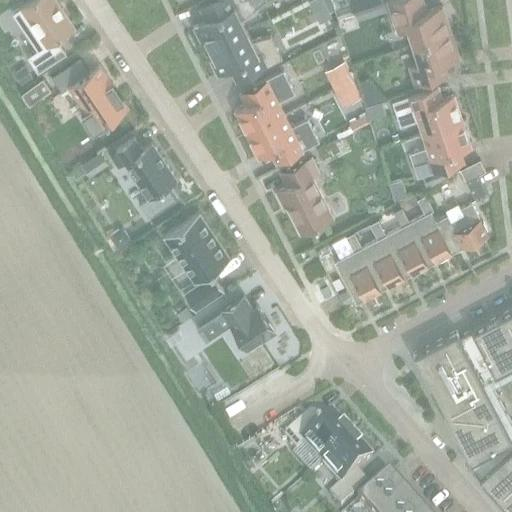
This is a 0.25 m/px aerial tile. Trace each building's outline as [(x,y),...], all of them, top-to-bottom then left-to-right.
[(56,35),(74,23),(58,0),(26,0),(12,9),(38,47),(28,54),(38,70),(67,51),(56,35)] [(197,23),(192,25),(193,26),(199,38),(200,39),(204,37),(209,47),(235,34),(230,23),(255,6),(252,0),(218,0),(223,9),(197,23)] [(383,2),(381,0),(349,0),(354,12),(383,2)] [(412,42),(450,30),(441,4),(426,9),(422,0),(386,0),(397,31),(407,27),(412,42)] [(450,30),(412,42),(418,61),(408,64),(415,84),(447,73),(443,60),(459,55),(450,30)] [(209,47),(214,57),(209,59),(210,60),(216,72),(217,73),(221,71),(247,58),(254,70),(281,57),(269,34),(240,44),(235,34),(209,47)] [(89,70),(79,55),(51,74),(61,90),(69,84),(86,109),(81,112),(92,129),(127,106),(121,98),(123,97),(111,80),(110,81),(98,63),(89,70)] [(25,65),(13,73),(21,85),(33,77),(25,65)] [(246,131),(284,113),(277,100),(294,92),(282,68),(252,84),(258,96),(234,108),(246,131)] [(42,79),(19,94),(27,106),(50,91),(42,79)] [(421,132),(461,118),(453,94),(428,102),(424,89),(391,100),(399,124),(417,118),(421,132)] [(284,113),(246,131),(258,155),(281,143),(287,155),(318,140),(306,117),(290,125),(284,113)] [(461,118),(421,132),(426,145),(408,151),(416,176),(449,165),(445,152),(470,144),(461,118)] [(167,183),(176,177),(152,140),(142,147),(134,136),(109,152),(118,165),(124,161),(148,195),(143,198),(153,212),(176,197),(167,183)] [(286,203),(300,231),(332,215),(311,174),(318,170),(311,155),(280,171),(287,184),(275,190),(283,205),(286,203)] [(487,193),(477,173),(485,169),(479,158),(459,168),(475,199),(487,193)] [(417,185),(419,189),(435,181),(433,176),(417,185)] [(427,264),(451,252),(430,210),(433,209),(425,193),(417,198),(424,212),(409,220),(401,206),(398,208),(427,264)] [(430,210),(451,252),(488,232),(471,200),(460,206),(463,213),(450,219),(447,213),(435,219),(430,210)] [(404,276),(427,264),(398,208),(393,210),(400,225),(385,233),(377,219),(375,220),(404,276)] [(198,210),(163,234),(194,280),(197,278),(199,281),(183,292),(194,308),(223,289),(212,272),(209,274),(207,271),(229,256),(198,210)] [(377,237),(361,245),(358,247),(380,289),(404,276),(375,220),(369,223),(377,237)] [(361,245),(354,231),(345,235),(353,250),(334,260),(356,302),(380,289),(358,247),(361,245)] [(221,310),(196,327),(205,340),(230,323),(246,347),(260,338),(261,340),(275,331),(256,304),(252,307),(243,294),(220,309),(221,310)] [(456,329),(412,352),(418,362),(422,370),(463,449),(467,458),(464,460),(501,500),(511,511),(511,435),(482,378),(511,362),(511,306),(459,334),(456,329)] [(321,464),(351,434),(331,412),(322,420),(312,408),(282,435),(296,450),(303,444),(321,464)] [(329,493),(340,506),(367,482),(356,470),(371,457),(351,434),(321,464),(339,484),(329,493)] [(367,511),(368,511),(400,484),(389,472),(357,501),(367,511)] [(391,511),(410,496),(400,484),(368,511),(391,511)] [(414,511),(420,507),(410,496),(391,511),(414,511)]
